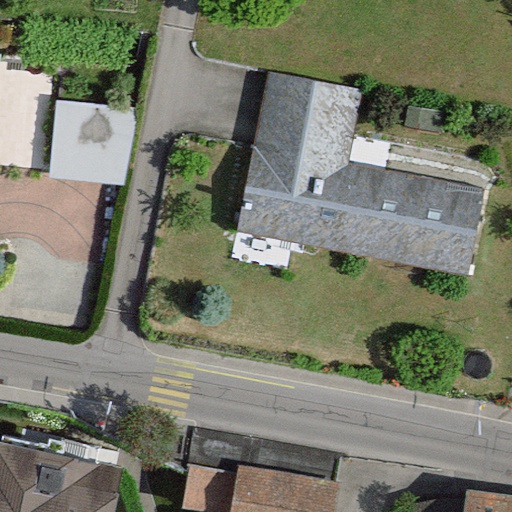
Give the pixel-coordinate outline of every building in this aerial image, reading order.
[(262,73),(231,230),(465,275),(483,184),(340,156),(353,90),(262,73)] [(131,182),(135,107),(58,103),(54,178),(131,182)] [(0,435),(0,511),(109,511),(120,459),(0,435)] [(185,459),(178,500),(228,509),(227,511),(328,511),(335,475),(236,458),(234,468),(185,459)] [(412,503),(411,511),(511,511),(511,491),(464,487),(462,507),(412,503)]
